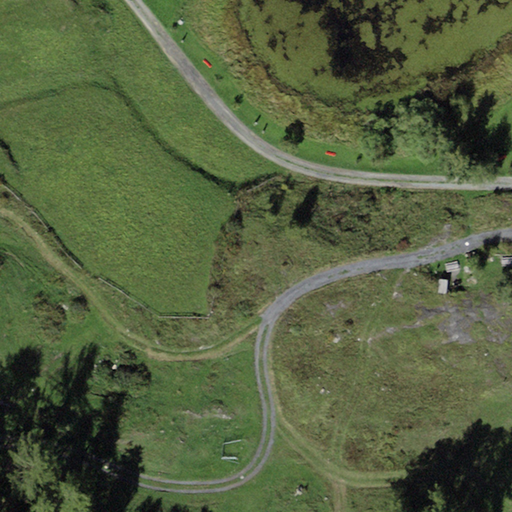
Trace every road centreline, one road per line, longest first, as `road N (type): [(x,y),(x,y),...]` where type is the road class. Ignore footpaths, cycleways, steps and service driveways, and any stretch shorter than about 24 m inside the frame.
road 1 (track): [(0,210),(126,330),(183,350),(226,338),(323,276),(511,230)]
road 2 (track): [(134,0),(239,126),(284,158),(350,174),(511,178)]
